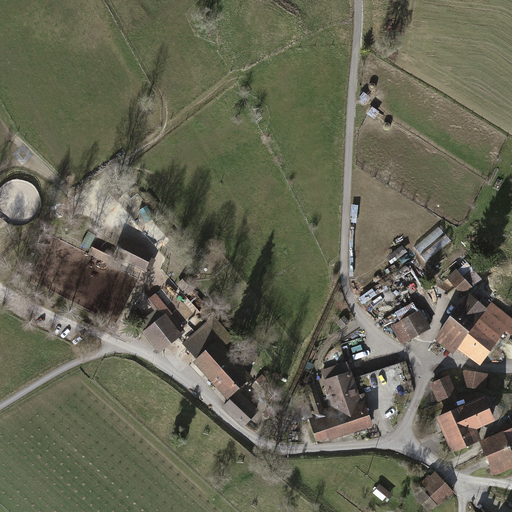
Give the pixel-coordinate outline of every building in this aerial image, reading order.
[(439,228),(417,248),(429,260),(450,240),(439,228)] [(121,241),(115,252),(118,253),(144,266),(153,249),(124,234),(121,241)] [(395,270),(412,261),(406,248),(388,256),(395,270)] [(178,276),(184,282),(193,274),(188,268),(178,276)] [(453,272),(447,277),(462,294),(468,288),(465,284),(469,280),(461,272),(457,276),(453,272)] [(138,312),(134,316),(143,326),(164,309),(182,330),(188,325),(174,309),(167,301),(162,295),(157,289),(147,297),(156,307),(143,318),(138,312)] [(486,312),(468,300),(440,338),(458,351),(486,312)] [(195,327),(183,338),(196,352),(227,324),(207,302),(201,307),(208,315),(195,327)] [(143,326),(162,348),(179,333),(182,330),(164,309),(143,326)] [(486,312),(458,351),(482,368),(507,333),(511,336),(511,323),(497,313),(493,318),(486,312)] [(429,328),(419,313),(393,330),(402,345),(429,328)] [(228,393),(252,372),(225,341),(235,332),(227,324),(196,352),(194,354),(228,393)] [(353,367),(324,377),(334,404),(362,393),(353,367)] [(486,375),(466,371),(463,385),(483,389),(486,375)] [(318,410),(328,406),(315,372),(305,375),(318,410)] [(455,394),(447,377),(430,384),(439,402),(455,394)] [(500,392),(504,379),(494,377),(491,389),(500,392)] [(261,412),(240,392),(224,407),(245,428),(261,412)] [(328,406),(318,410),(309,413),(317,436),(328,432),(329,434),(372,419),(362,393),(334,404),(328,406)] [(494,429),(482,400),(438,418),(454,456),(478,445),(475,437),(494,429)] [(281,418),(275,416),(272,424),(277,426),(281,418)] [(511,466),(511,431),(484,442),(495,473),(511,466)] [(451,490),(435,472),(421,484),(437,502),(451,490)] [(390,489),(380,482),(374,491),(384,498),(390,489)]
